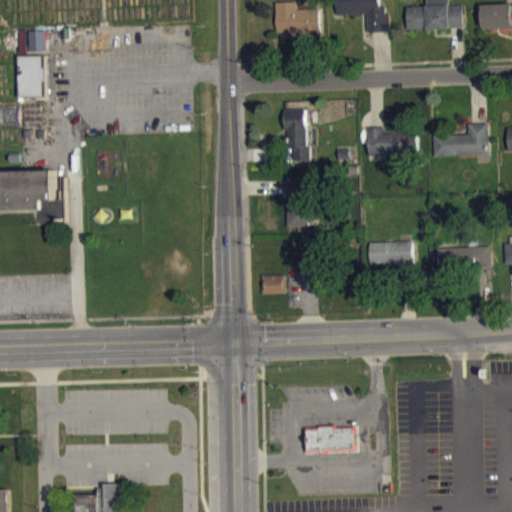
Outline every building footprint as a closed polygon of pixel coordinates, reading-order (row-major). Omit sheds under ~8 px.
[(369,42),(390,42),(389,16),(382,16),(381,0),(338,0),(339,25),(369,24),(369,42)] [(409,40),(465,39),(464,15),(444,15),(444,8),(427,8),(428,17),(409,17),(409,40)] [(278,12),(279,46),(323,45),(322,19),(299,19),(299,11),(278,12)] [(511,13),(484,13),(484,38),(511,38),(511,13)] [(21,66),(22,107),(49,106),(48,66),(21,66)] [(287,119),(287,141),(291,141),(291,172),(310,172),(310,119),(287,119)] [(490,133),(470,134),(470,144),(435,145),(435,166),(491,165),(490,133)] [(370,166),(419,165),(419,139),(370,140),(370,166)] [(0,168),(58,167),(58,175),(68,175),(70,221),(40,222),(39,211),(0,211),(0,168)] [(312,237),(312,189),(289,189),(288,237),(312,237)] [(372,275),(397,275),(397,280),(416,279),(415,251),(371,252),(372,275)] [(493,279),(492,256),(438,258),(439,281),(493,279)] [(263,285),(264,304),(287,303),(286,284),(263,285)] [(358,461),(358,437),(306,437),(307,462),(358,461)] [(128,511),(128,493),(106,494),(106,503),(77,504),(77,511),(128,511)] [(0,511),(10,511),(10,500),(0,499),(0,511)]
